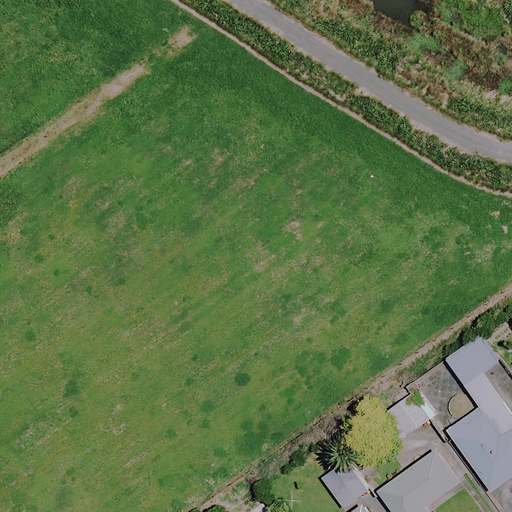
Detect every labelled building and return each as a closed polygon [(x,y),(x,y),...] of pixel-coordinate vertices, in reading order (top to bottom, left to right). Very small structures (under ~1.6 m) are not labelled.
[(502,363),(484,337),(450,361),(483,408),(451,431),(494,492),(511,479),(511,408),(487,373),(502,363)] [(421,391),(422,394),(437,383),(429,371),(414,381),(421,391)] [(422,394),(421,391),(381,418),(398,444),(438,416),(422,394)] [(463,482),(440,450),(382,490),(397,511),(431,511),(428,507),(463,482)] [(370,494),(356,466),(328,479),(342,508),(370,494)]
